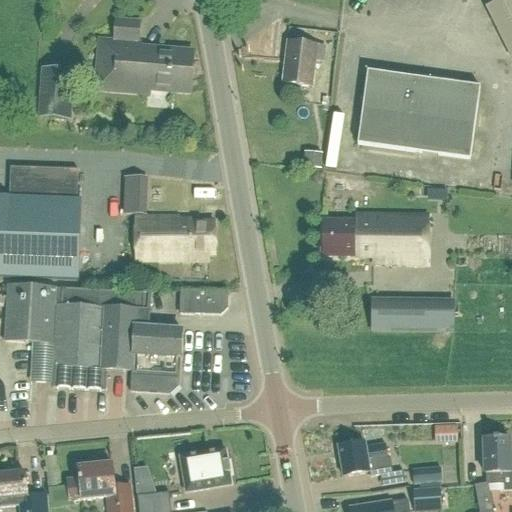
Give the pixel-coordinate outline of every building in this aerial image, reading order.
[(511,0),(496,0),(490,3),(511,43),(511,0)] [(101,45),(97,91),(149,95),(150,88),(189,91),(190,81),(192,81),(193,69),(191,69),(192,58),(151,55),(148,58),(138,57),(140,27),(116,25),(114,46),(101,45)] [(323,64),(325,49),(288,45),(283,86),(313,89),(316,63),(323,64)] [(42,70),(38,119),(72,122),(75,72),(42,70)] [(471,162),(481,89),(369,74),(359,147),(471,162)] [(35,101),(14,99),(12,119),(33,121),(35,101)] [(0,199),(0,279),(79,282),(82,202),(78,202),(79,172),(10,169),(9,199),(0,199)] [(320,255),(323,257),(324,259),(373,260),(373,266),(427,267),(428,218),(356,217),(356,223),(324,223),(324,246),(320,248),(320,255)] [(179,219),(136,220),(136,263),(190,262),(190,264),(209,263),(209,257),(215,257),(215,224),(179,224),(179,219)] [(179,389),(182,333),(152,331),(154,298),(56,293),(56,291),(8,288),(5,344),(55,347),(54,369),(53,390),(106,393),(107,372),(132,374),(131,394),(171,396),(172,398),(173,398),(172,396),(178,390),(180,392),(180,391),(179,389)] [(180,293),(180,299),(180,317),(221,318),(228,311),(228,295),(180,293)] [(399,333),(399,302),(386,302),(385,333),(399,333)] [(439,334),(453,334),(453,303),(439,303),(439,334)] [(448,430),(448,443),(458,443),(457,430),(448,430)] [(479,511),(494,511),(490,487),(509,487),(509,475),(511,474),(511,455),(511,442),(485,443),(486,476),(487,476),(487,485),(475,488),(479,511)] [(338,449),(343,479),(369,475),(370,479),(393,475),(390,461),(388,462),(385,446),(365,450),(364,444),(338,449)] [(226,464),(224,452),(180,460),(186,495),(230,487),(227,473),(231,472),(230,464),(226,464)] [(107,511),(132,511),(130,486),(114,488),(112,465),(77,469),(78,481),(66,482),(69,503),(106,499),(107,511)] [(441,469),(412,472),(413,488),(442,485),(441,469)] [(49,511),(48,495),(29,497),(26,475),(0,477),(0,508),(21,506),(21,511),(49,511)] [(175,488),(160,491),(163,511),(178,511),(179,511),(175,488)] [(443,511),(442,490),(414,492),(415,511),(443,511)] [(409,511),(408,502),(391,505),(391,504),(349,510),(349,511),(409,511)]
